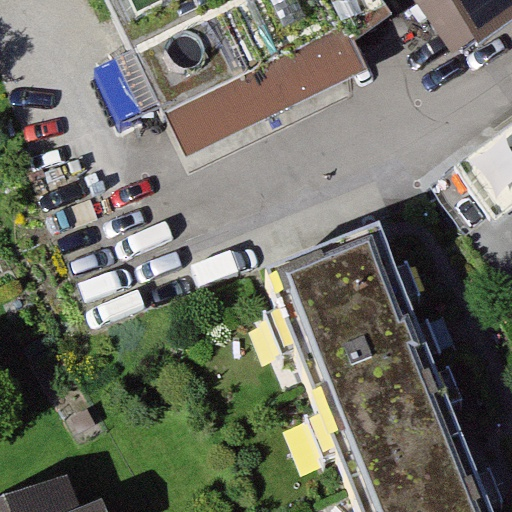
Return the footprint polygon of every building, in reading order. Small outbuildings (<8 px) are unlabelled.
[(222,0),(218,2),(217,0),(103,0),(158,112),(187,176),(371,85),(333,0),(222,0)] [(365,0),(372,8),(383,0),(365,0)] [(511,37),(511,0),(438,0),(481,60),(511,37)] [(485,511),(384,249),(267,294),(351,511),(485,511)] [(63,511),(54,489),(0,511),(63,511)]
